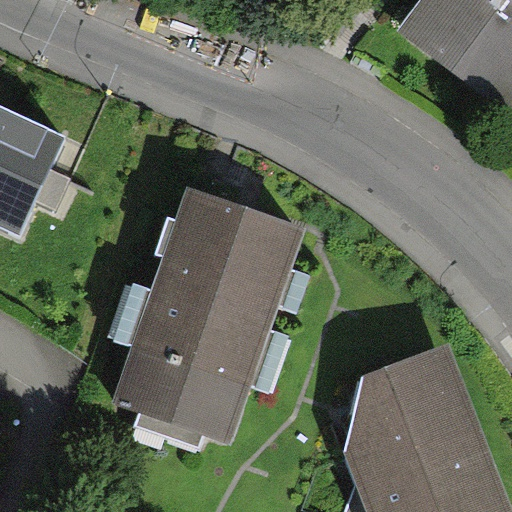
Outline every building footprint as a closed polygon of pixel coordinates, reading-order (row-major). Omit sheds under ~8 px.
[(511,0),(426,0),(398,37),(511,123),(511,0)] [(0,119),(0,239),(21,249),(36,215),(56,224),(70,192),(51,184),(67,150),(0,119)] [(219,423),(240,431),(270,344),(252,338),(283,249),(178,213),(165,251),(178,256),(166,288),(156,285),(136,340),(147,344),(129,396),(153,404),(146,424),(211,447),(219,423)] [(498,511),(442,362),(350,396),(340,461),(369,450),(392,511),(498,511)] [(0,425),(8,411),(0,406),(0,425)]
